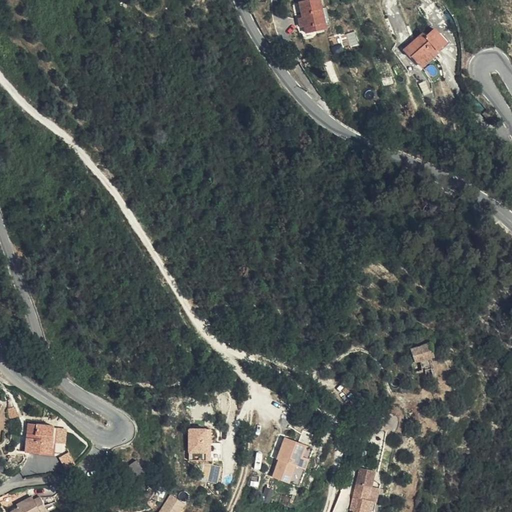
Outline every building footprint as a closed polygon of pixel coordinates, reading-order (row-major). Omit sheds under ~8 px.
[(298,17),(300,25),(302,31),(322,27),(320,22),(317,7),(315,0),(295,0),(294,0),(298,17)] [(317,7),(320,22),(325,20),(322,6),(317,7)] [(424,18),(418,11),(414,15),(420,22),(397,45),(405,53),(408,51),(416,59),(431,44),(430,42),(438,34),(423,19),(424,18)] [(409,345),(411,360),(420,358),(422,369),(423,374),(430,373),(427,356),(435,355),(432,340),(409,345)] [(420,358),(411,360),(408,361),(410,371),(422,369),(420,358)] [(53,449),(55,423),(29,422),(28,450),(42,452),(42,448),(53,449)] [(188,428),(188,461),(212,461),(211,428),(188,428)] [(308,443),(276,432),(268,454),(270,455),(264,472),(294,483),(308,443)] [(355,467),(351,481),(363,485),(367,471),(355,467)] [(352,496),(348,509),(347,511),(362,511),(366,499),(360,497),(363,485),(351,481),(347,494),(352,496)] [(370,487),(363,485),(360,497),(366,499),(367,499),(370,487)] [(42,493),(12,509),(13,511),(39,511),(40,511),(41,511),(47,511),(51,510),(42,493)] [(171,494),(157,511),(181,511),(186,506),(171,494)]
